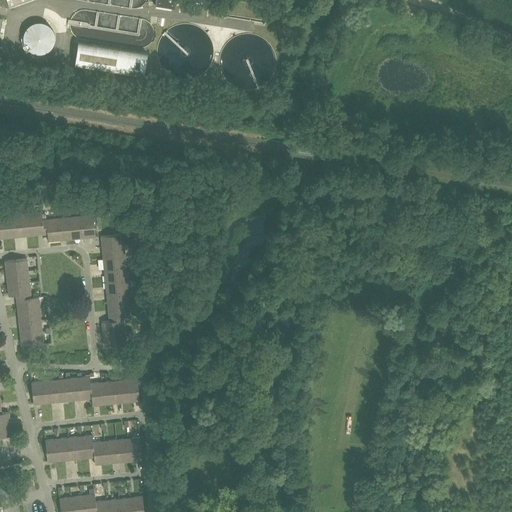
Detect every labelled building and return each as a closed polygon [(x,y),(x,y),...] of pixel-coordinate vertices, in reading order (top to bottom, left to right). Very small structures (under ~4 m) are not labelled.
[(155,0),(155,5),(175,9),(176,0),(155,0)] [(204,9),(204,4),(183,0),(183,6),(204,9)] [(150,23),(140,18),(84,10),(75,13),(72,18),(71,23),(72,30),(80,38),(140,46),(147,44),(153,38),(153,30),(150,23)] [(30,18),(18,40),(44,53),(55,31),(30,18)] [(166,19),(158,18),(157,26),(165,27),(166,19)] [(156,54),(158,61),(161,68),(166,73),(172,78),(179,80),(186,81),(194,79),(200,76),(206,71),(210,65),(213,58),(213,51),(212,44),(209,37),(204,31),(198,27),(191,25),(183,24),(176,25),(169,29),(164,33),(159,39),(157,46),(156,54)] [(269,80),(273,74),(275,68),(275,61),(274,54),(272,48),(268,43),(263,38),(256,35),(250,34),(243,34),(236,36),(231,39),(226,44),(222,50),(220,56),(219,63),(220,69),(223,76),(227,81),(232,85),(238,88),(245,90),(251,90),(258,88),(264,85),(269,80)] [(76,49),(77,49),(75,57),(74,57),(73,64),(143,75),(146,53),(77,42),(76,49)] [(32,235),(44,234),(43,219),(42,212),(30,213),(32,235)] [(20,236),(32,235),(30,213),(18,214),(20,236)] [(8,237),(20,236),(18,214),(6,215),(8,237)] [(94,214),(81,216),(83,238),(96,236),(94,214)] [(71,239),(83,238),(81,216),(69,217),(71,239)] [(57,218),(59,240),(71,239),(69,217),(57,218)] [(47,241),(59,240),(57,218),(43,219),(44,234),(47,233),(47,241)] [(112,235),(112,241),(113,246),(123,245),(122,234),(112,235)] [(123,245),(113,246),(102,247),(103,259),(124,256),(123,245)] [(103,259),(104,270),(126,268),(124,256),(103,259)] [(26,258),(16,259),(18,270),(27,269),(26,258)] [(16,259),(5,261),(6,271),(18,270),(16,259)] [(104,270),(105,282),(127,280),(126,268),(104,270)] [(27,269),(18,270),(6,271),(7,283),(28,281),(27,269)] [(127,280),(105,282),(106,294),(128,291),(127,280)] [(28,281),(7,283),(8,296),(16,295),(16,297),(30,296),(28,281)] [(106,294),(107,305),(129,303),(128,291),(106,294)] [(30,296),(16,297),(17,309),(39,307),(38,296),(33,296),(30,296)] [(107,305),(108,317),(122,316),(130,315),(129,303),(107,305)] [(40,319),(39,307),(17,309),(18,321),(40,319)] [(101,321),(103,333),(124,331),(122,316),(108,317),(109,320),(101,321)] [(18,321),(19,333),(41,331),(40,319),(18,321)] [(42,343),(41,331),(19,333),(21,345),(42,343)] [(124,331),(103,333),(104,345),(125,343),(124,331)] [(81,399),(92,397),(91,384),(90,376),(79,377),(81,399)] [(79,377),(67,379),(70,400),(81,399),(79,377)] [(55,380),(58,401),(70,400),(67,379),(55,380)] [(136,379),(125,380),(128,401),(139,400),(136,379)] [(55,380),(44,381),(46,403),(58,401),(55,380)] [(128,401),(125,380),(114,381),(117,402),(128,401)] [(46,403),(44,381),(31,383),(33,404),(46,403)] [(114,381),(102,382),(105,404),(117,402),(114,381)] [(102,382),(91,384),(92,397),(92,405),(105,404),(102,382)] [(1,412),(1,409),(0,408),(0,423),(10,422),(9,419),(8,420),(7,412),(1,412)] [(0,423),(0,435),(11,435),(10,422),(0,423)] [(84,458),(94,457),(93,443),(93,435),(81,436),(84,458)] [(84,458),(81,436),(69,438),(72,459),(84,458)] [(60,460),(72,459),(69,438),(58,439),(60,460)] [(129,439),(131,460),(142,459),(139,438),(129,439)] [(47,462),(60,460),(58,439),(45,440),(47,462)] [(119,461),(131,460),(129,439),(117,440),(119,461)] [(119,461),(117,440),(105,441),(107,463),(119,461)] [(95,464),(107,463),(105,441),(93,443),(94,457),(95,464)] [(21,463),(12,465),(14,476),(23,474),(21,463)] [(14,476),(12,465),(4,466),(6,477),(14,476)] [(84,511),(96,511),(95,502),(94,488),(89,488),(90,495),(83,495),(84,511)] [(84,511),(83,495),(71,497),(72,511),(84,511)] [(130,497),(131,511),(143,511),(142,496),(130,497)] [(60,511),(72,511),(71,497),(59,498),(60,511)] [(131,511),(130,497),(119,499),(120,511),(131,511)] [(108,511),(120,511),(119,499),(107,500),(108,511)] [(108,511),(107,500),(95,502),(96,511),(108,511)]
